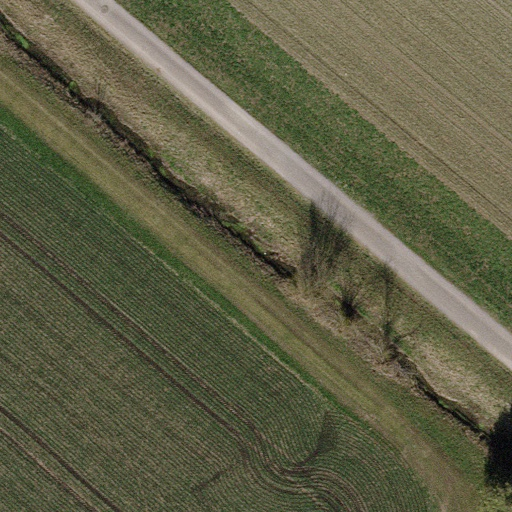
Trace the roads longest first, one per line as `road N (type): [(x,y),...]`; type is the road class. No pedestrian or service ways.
road 1 (track): [(0,74),(442,464),(454,511)]
road 2 (track): [(511,348),(110,0)]
